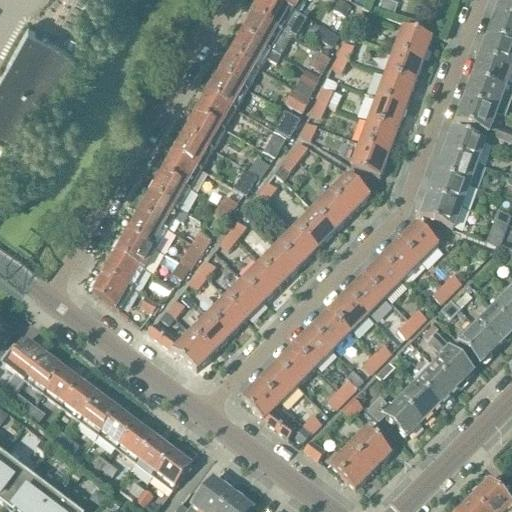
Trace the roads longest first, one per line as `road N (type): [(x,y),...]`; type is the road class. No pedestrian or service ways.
road 1 (residential): [(482,0),(400,215),(200,416)]
road 2 (residential): [(221,0),(47,300)]
road 3 (residential): [(200,416),(47,300)]
road 4 (residential): [(331,511),(200,416)]
road 5 (residential): [(402,511),(511,402)]
